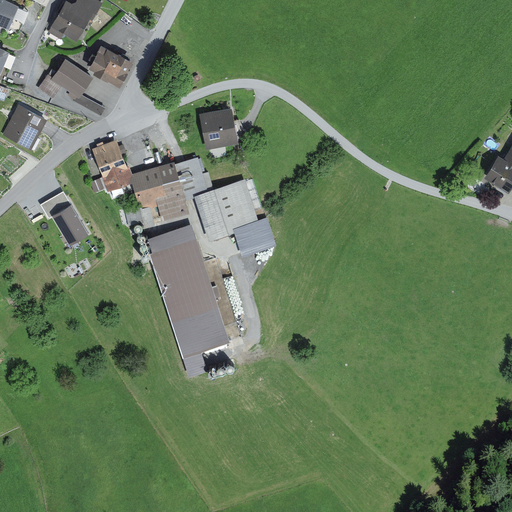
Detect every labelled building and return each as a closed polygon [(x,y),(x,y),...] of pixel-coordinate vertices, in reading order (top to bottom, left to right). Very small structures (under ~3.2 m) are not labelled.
[(14,4),(2,0),(0,0),(0,26),(5,28),(14,4)] [(89,15),(64,2),(50,27),(75,40),(89,15)] [(129,60),(100,46),(88,69),(117,84),(129,60)] [(91,75),(65,60),(52,81),(78,96),(91,75)] [(45,118),(17,105),(2,135),(30,148),(45,118)] [(229,107),(198,113),(205,149),(235,143),(229,107)] [(114,139),(90,148),(105,191),(129,183),(114,139)] [(506,192),(511,183),(511,139),(485,177),(506,192)] [(244,179),(207,191),(196,157),(173,164),(172,161),(130,174),(141,210),(156,206),(160,220),(187,211),(184,200),(195,197),(208,240),(258,225),(244,179)] [(52,215),(71,204),(63,190),(41,204),(49,217),(52,215)] [(52,215),(70,245),(89,233),(71,204),(52,215)] [(218,308),(196,237),(148,252),(171,324),(218,308)]
